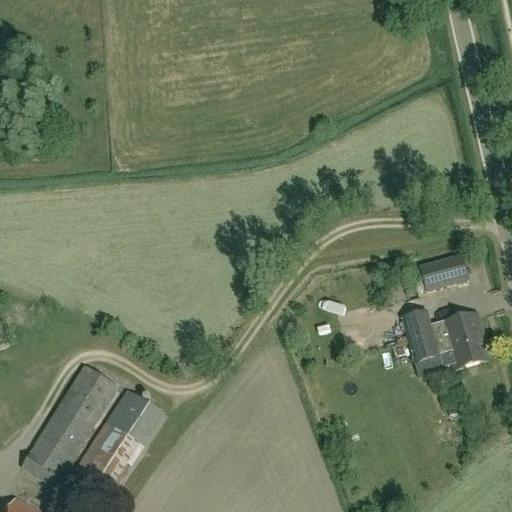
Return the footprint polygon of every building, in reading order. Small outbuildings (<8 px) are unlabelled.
[(427,295),(469,283),(462,258),(420,270),(427,295)] [(454,373),(491,362),(478,316),(441,327),(442,330),(432,333),(427,315),(402,322),(415,366),(440,359),(440,358),(449,355),(454,373)] [(373,329),(372,345),(384,345),(384,329),(373,329)] [(63,476),(117,390),(84,369),(21,470),(55,492),(64,476),(63,476)] [(139,451),(162,416),(128,394),(75,474),(95,488),(126,443),(139,451)] [(31,511),(14,501),(6,511),(31,511)]
